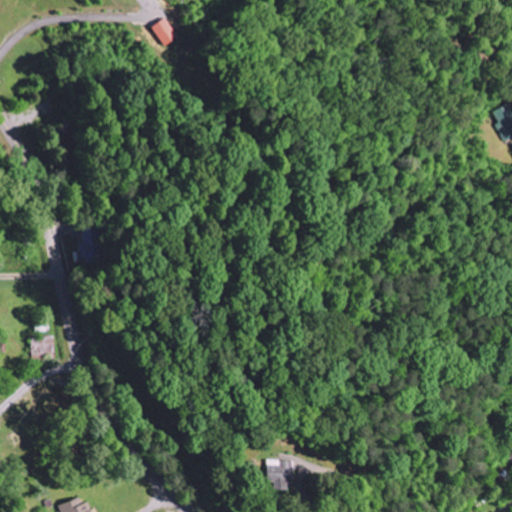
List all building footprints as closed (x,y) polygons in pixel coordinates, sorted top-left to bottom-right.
[(165,47),(178,38),(166,19),(152,28),(165,47)] [(511,138),(511,109),(509,104),(491,114),(506,142),(511,138)] [(82,244),(85,264),(104,262),(100,225),(84,228),(86,243),(82,244)] [(57,355),(57,336),(33,337),(34,356),(57,355)] [(296,461),(273,460),(272,482),(295,483),(296,461)] [(60,505),(62,511),(92,511),(89,502),(83,505),(80,498),(60,505)]
